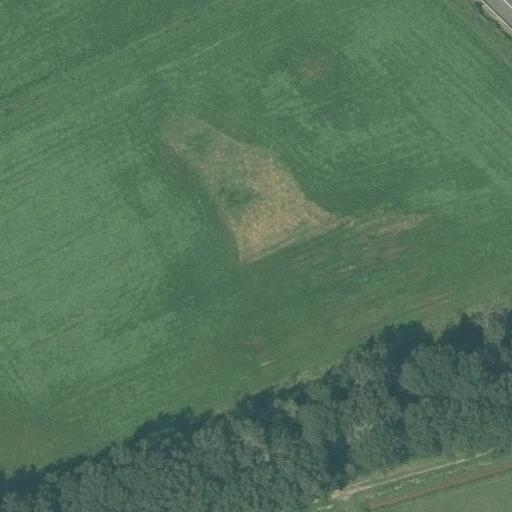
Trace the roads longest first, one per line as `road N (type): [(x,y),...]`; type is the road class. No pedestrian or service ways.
road 1 (unclassified): [(133,511),(511,379)]
road 2 (track): [(271,511),(511,439)]
